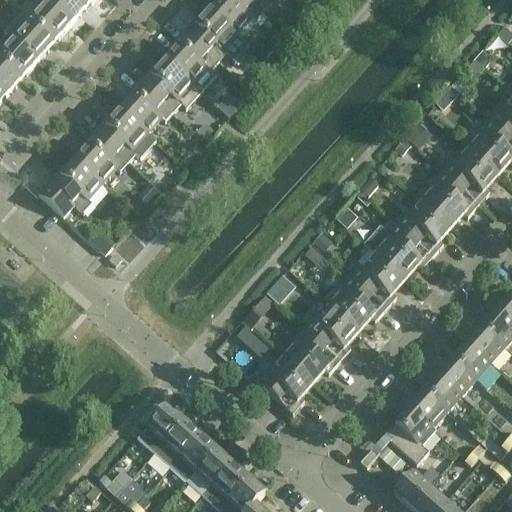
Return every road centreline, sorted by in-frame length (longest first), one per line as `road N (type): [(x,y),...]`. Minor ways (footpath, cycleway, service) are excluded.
road 1 (residential): [(300,470),(0,206)]
road 2 (residential): [(300,470),(511,230)]
road 3 (residential): [(0,158),(140,0)]
